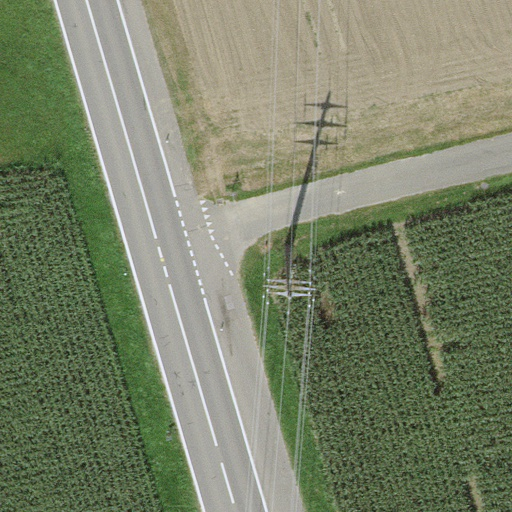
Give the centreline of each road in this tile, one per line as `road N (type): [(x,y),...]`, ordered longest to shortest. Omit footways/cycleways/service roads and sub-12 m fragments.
road 1 (unclassified): [(161,249),(511,154)]
road 2 (secondary): [(237,511),(161,249)]
road 3 (secondary): [(161,249),(89,0)]
